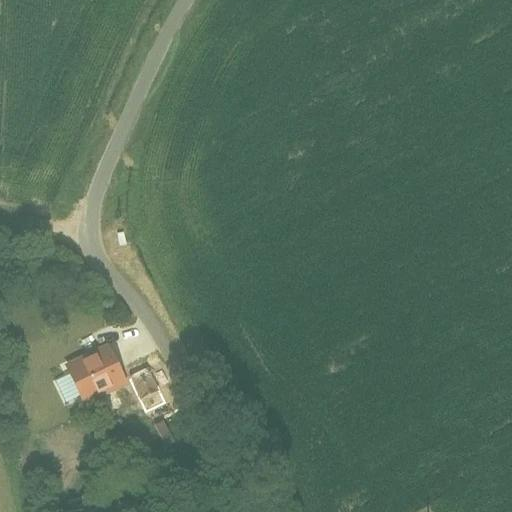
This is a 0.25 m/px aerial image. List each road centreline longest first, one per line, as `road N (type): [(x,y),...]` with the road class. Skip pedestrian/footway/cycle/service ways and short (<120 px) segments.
road 1 (unclassified): [(93,255),(173,362),(254,511)]
road 2 (unclassified): [(93,255),(95,188),(190,0)]
